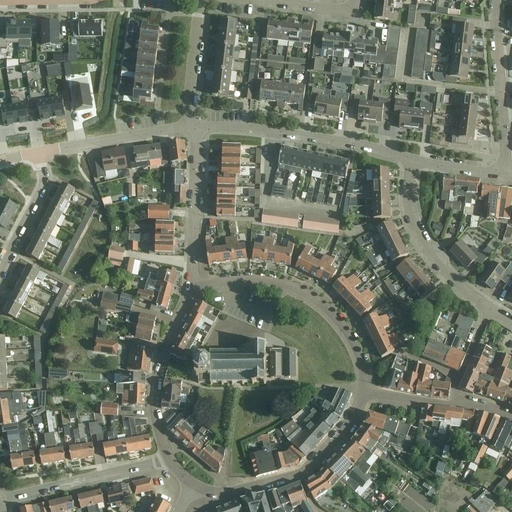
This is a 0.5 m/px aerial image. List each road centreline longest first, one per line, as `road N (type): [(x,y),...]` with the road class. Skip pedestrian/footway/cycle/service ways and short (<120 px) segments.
road 1 (residential): [(363,393),(356,350),(319,304),(262,281),(197,289)]
road 2 (residential): [(196,126),(313,136),(412,161)]
road 3 (residential): [(193,484),(235,492),(298,475),(348,422),(363,393)]
road 4 (residential): [(169,460),(154,418),(154,384),(165,344),(197,289)]
road 5 (residential): [(489,309),(441,270),(414,230),(407,202),(412,161)]
road 6 (residential): [(505,174),(493,0)]
road 7 (residential): [(0,497),(169,460)]
road 8 (residential): [(197,289),(196,126)]
road 9 (residential): [(0,269),(63,148)]
road 10 (residential): [(188,127),(200,0)]
road 11 (residential): [(63,148),(188,127)]
road 12 (residential): [(0,2),(124,0)]
